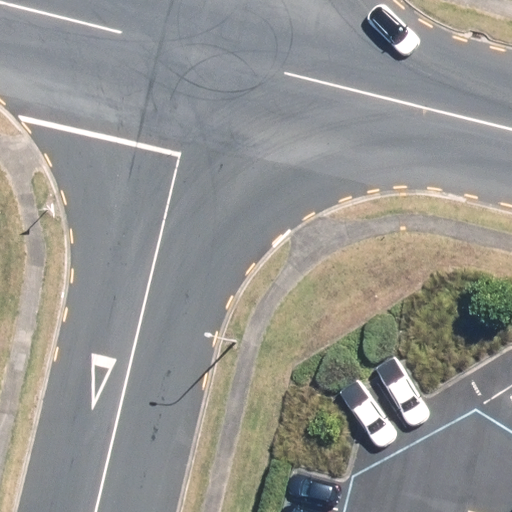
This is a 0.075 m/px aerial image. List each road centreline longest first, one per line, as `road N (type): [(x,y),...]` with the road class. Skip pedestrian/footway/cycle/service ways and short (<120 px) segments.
road 1 (unclassified): [(88,511),(200,56)]
road 2 (tertiary): [(511,131),(200,56)]
road 3 (tertiary): [(200,56),(0,6)]
